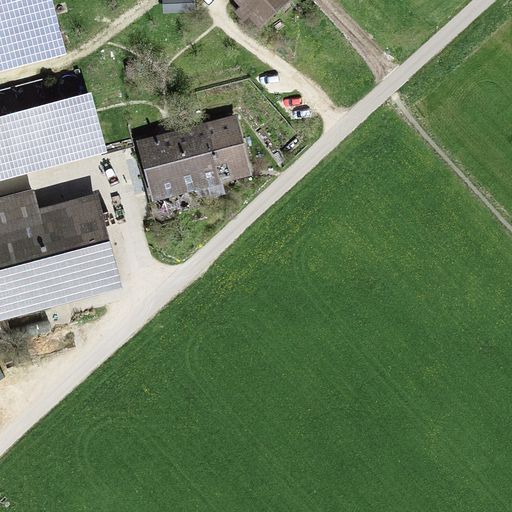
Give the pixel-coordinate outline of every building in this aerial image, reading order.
[(50,0),(0,0),(0,63),(63,47),(50,0)] [(241,0),(261,22),(285,0),(241,0)] [(89,104),(0,127),(0,174),(101,148),(89,104)] [(234,121),(141,146),(154,193),(205,179),(209,194),(221,191),(217,176),(246,168),(234,121)] [(39,214),(34,195),(0,203),(0,316),(54,303),(51,293),(116,276),(96,199),(39,214)]
